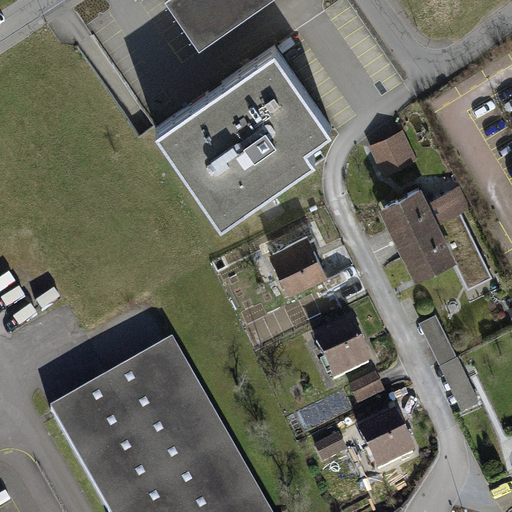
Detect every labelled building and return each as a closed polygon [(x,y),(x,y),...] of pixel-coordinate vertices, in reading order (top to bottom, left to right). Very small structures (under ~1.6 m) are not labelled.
[(258,0),(169,0),(199,41),(258,0)] [(275,45),(155,127),(221,221),(316,156),(307,144),(332,127),(275,45)] [(401,132),(374,145),(386,171),(413,158),(401,132)] [(426,202),(419,187),(385,204),(391,215),(388,216),(400,239),(460,210),(468,206),(458,186),(426,202)] [(485,261),(460,210),(400,239),(417,274),(453,257),(461,273),(485,261)] [(325,272),(307,235),(273,252),(290,289),(325,272)] [(439,362),(456,354),(435,312),(419,320),(439,362)] [(351,326),(317,343),(335,379),(369,362),(351,326)] [(270,511),(172,341),(51,410),(109,511),(270,511)] [(350,387),(358,403),(382,391),(375,375),(350,387)] [(413,452),(395,416),(360,433),(378,469),(413,452)] [(338,434),(316,445),(323,460),(346,449),(338,434)]
